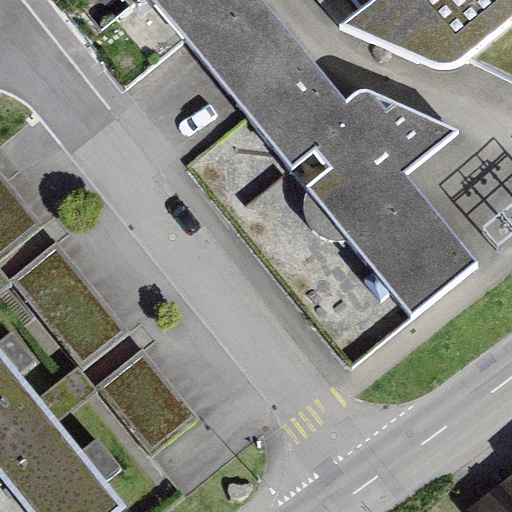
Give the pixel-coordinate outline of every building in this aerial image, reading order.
[(259,0),(116,0),(121,5),(124,3),(127,0),(148,0),(156,9),(151,15),(179,48),(184,44),(409,323),(478,268),(406,180),(461,137),(366,95),(359,95),(344,106),(259,0)] [(511,0),(315,0),(340,29),(438,74),(445,74),(457,72),(468,66),(511,29),(511,0)] [(0,170),(0,257),(42,226),(0,170)] [(130,334),(57,242),(9,281),(82,372),(130,334)] [(200,421),(143,350),(96,388),(152,459),(200,421)] [(123,511),(48,417),(0,357),(0,511),(123,511)] [(511,511),(511,476),(466,511),(511,511)]
